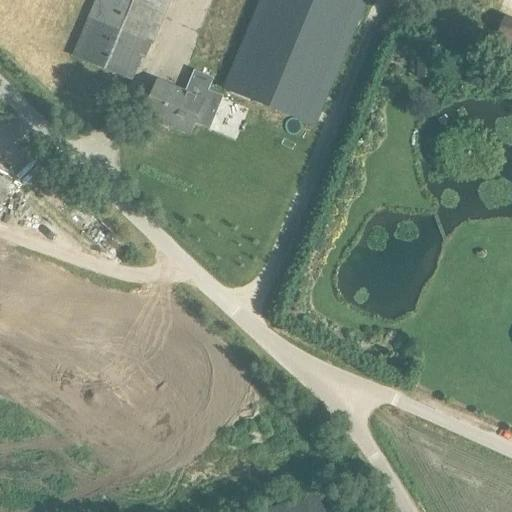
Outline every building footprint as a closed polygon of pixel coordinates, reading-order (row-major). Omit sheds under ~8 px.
[(95,0),(72,57),(132,82),(142,59),(145,60),(151,45),(152,45),(171,0),(95,0)] [(262,0),(226,90),(317,127),(369,0),(262,0)] [(159,82),(160,80),(158,80),(142,116),(159,124),(160,122),(189,134),(203,101),(204,101),(212,82),(222,86),(228,72),(192,57),(186,73),(191,75),(184,93),(159,82)] [(433,57),(416,58),(416,78),(433,78),(433,57)] [(324,511),(311,488),(266,511),(324,511)]
